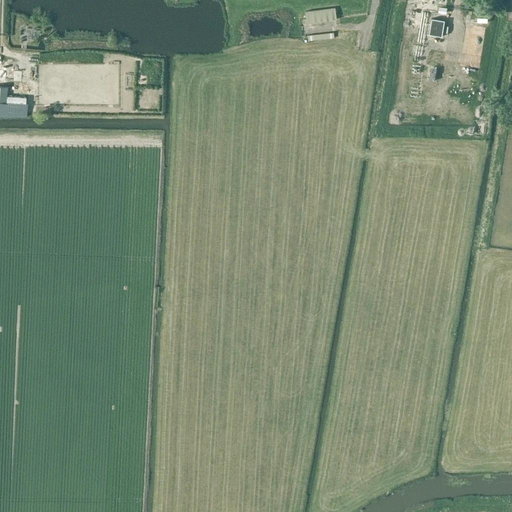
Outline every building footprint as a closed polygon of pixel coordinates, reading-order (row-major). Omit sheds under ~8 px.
[(305,11),(306,23),(336,19),(335,7),(305,11)] [(442,36),(445,20),(432,18),(429,34),(442,36)] [(0,74),(7,75),(7,79),(16,79),(16,69),(8,68),(9,60),(0,59),(0,74)] [(431,78),(432,65),(423,65),(423,78),(431,78)] [(0,115),(26,116),(27,103),(0,101),(0,115)]
